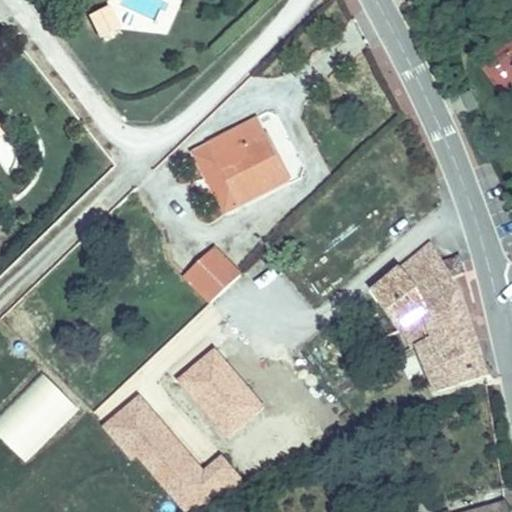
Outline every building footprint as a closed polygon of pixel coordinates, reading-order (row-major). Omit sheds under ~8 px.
[(92,13),(97,24),(115,14),(109,4),(92,13)] [(97,24),(103,35),(121,26),(115,14),(97,24)] [(289,174),(256,115),(212,140),(236,182),(222,190),(235,214),(250,206),(246,199),(289,174)] [(236,182),(212,140),(196,149),(233,216),(235,214),(222,190),(236,182)] [(367,205),(332,238),(352,264),(403,222),(384,196),(370,208),(367,205)] [(418,307),(441,369),(486,346),(456,282),(472,268),(457,243),(443,255),(433,234),(361,297),(390,330),(418,307)] [(187,276),(212,302),(241,274),(216,248),(187,276)] [(486,346),(441,369),(446,381),(493,364),(486,346)] [(107,418),(175,511),(195,511),(242,478),(223,451),(200,468),(144,391),(107,418)] [(511,511),(511,492),(455,511),(511,511)]
